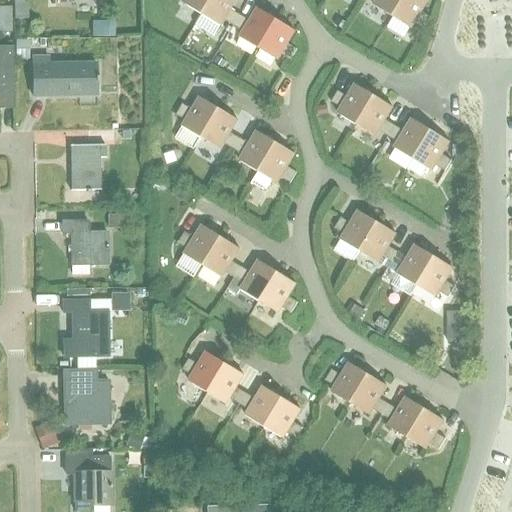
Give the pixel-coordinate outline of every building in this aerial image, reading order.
[(201,15),(210,0),(184,0),(182,4),(201,15)] [(210,0),(201,15),(195,25),(212,36),(219,26),(220,27),(223,21),(233,27),(240,15),(230,10),(235,0),(210,0)] [(375,0),(376,0),(373,6),(391,17),(401,0),(375,0)] [(401,0),(391,17),(410,29),(414,23),(424,29),(430,18),(420,12),(427,0),(401,0)] [(240,15),(233,27),(243,32),(239,38),(258,49),(275,20),(257,9),(249,21),(240,15)] [(8,12),(0,12),(0,32),(8,32),(8,12)] [(337,19),(333,26),(341,31),(346,25),(337,19)] [(275,20),(258,49),(277,61),(280,55),(290,61),(297,50),(287,44),(294,31),(275,20)] [(27,42),(14,42),(14,61),(27,61),(27,42)] [(12,46),(0,46),(0,109),(12,109),(12,46)] [(217,57),(213,63),(221,68),(225,62),(217,57)] [(31,97),(95,96),(94,64),(47,65),(47,58),(30,58),(31,97)] [(355,126),(373,96),(354,85),(347,97),(337,91),(330,102),(340,108),(337,114),(355,126)] [(392,108),(373,96),(355,126),(374,137),(378,131),(387,137),(394,126),(384,120),(392,108)] [(182,127),(174,140),(193,151),(201,139),(218,109),(199,98),(192,111),(182,105),(175,116),(185,122),(182,127)] [(326,108),(315,110),(317,119),(327,117),(326,108)] [(218,109),(201,139),(219,150),(223,144),(232,150),(239,139),(230,133),(237,121),(218,109)] [(403,132),(394,126),(387,137),(397,143),(393,149),(412,160),(430,131),(411,119),(403,132)] [(430,131),(412,160),(431,172),(434,166),(444,172),(451,161),(441,155),(449,142),(430,131)] [(239,139),(232,150),(242,156),(239,161),(258,173),(275,143),(256,132),(249,145),(239,139)] [(258,173),(250,185),(251,185),(252,184),(262,191),(267,189),(272,181),(276,184),(280,178),(290,184),(296,173),(287,167),(294,155),(275,143),(258,173)] [(99,158),(105,158),(104,146),(68,146),(69,191),(99,190),(99,158)] [(151,180),(148,189),(157,192),(161,183),(151,180)] [(176,186),(171,194),(189,205),(193,197),(176,186)] [(359,252),(376,223),(358,211),(350,224),(340,218),(333,229),(343,235),(340,241),(359,252)] [(125,217),(106,217),(107,230),(125,230),(125,217)] [(87,221),(61,222),(61,234),(71,234),(71,261),(71,274),(87,274),(87,265),(107,265),(106,232),(87,232),(87,221)] [(376,223),(359,252),(378,264),(381,258),(390,264),(397,252),(388,247),(395,234),(376,223)] [(184,255),(176,267),(193,277),(200,265),(202,267),(220,238),(202,226),(194,239),(184,233),(177,243),(187,249),(184,255)] [(220,238),(202,267),(221,278),(224,273),(234,279),(241,268),(231,262),(239,250),(220,238)] [(407,258),(397,252),(390,264),(400,269),(397,275),(415,287),(433,257),(414,246),(407,258)] [(433,257),(415,287),(434,298),(438,292),(448,298),(454,287),(445,281),(452,269),(433,257)] [(234,279),(227,289),(237,295),(240,290),(259,302),(277,273),(258,261),(250,274),(241,268),(234,279)] [(277,273),(259,302),(277,313),(281,308),(291,314),(297,303),(288,297),(295,285),(277,273)] [(127,311),(127,293),(108,294),(109,311),(127,311)] [(106,357),(106,311),(87,311),(87,301),(61,301),(61,313),(71,313),(71,340),(62,341),(63,358),(80,357),(80,355),(90,355),(90,357),(106,357)] [(349,305),(344,313),(357,321),(362,313),(349,305)] [(461,311),(447,312),(447,327),(461,327),(461,311)] [(378,317),(373,325),(384,330),(388,322),(378,317)] [(207,393),(224,364),(205,353),(198,365),(188,359),(181,370),(191,376),(188,382),(207,393)] [(243,375),(224,364),(207,393),(226,405),(229,399),(239,405),(245,394),(236,388),(243,375)] [(349,404),(367,375),(348,364),(341,376),(331,370),(324,381),(334,387),(331,393),(349,404)] [(96,370),(61,370),(62,426),(109,426),(108,381),(96,381),(96,370)] [(367,375),(349,404),(368,415),(372,410),(381,416),(388,405),(378,399),(386,387),(367,375)] [(245,394),(239,405),(248,411),(245,416),(264,428),(281,398),(262,387),(255,400),(245,394)] [(281,398),(264,428),(282,439),(286,433),(296,439),(302,428),(292,422),(300,410),(281,398)] [(388,405),(381,416),(391,421),(387,427),(406,439),(424,410),(405,398),(398,411),(388,405)] [(424,410),(406,439),(425,450),(429,444),(438,450),(445,439),(435,433),(443,421),(424,410)] [(47,427),(33,432),(41,451),(55,445),(47,427)] [(130,433),(125,446),(136,449),(152,449),(151,438),(142,438),(130,433)] [(150,449),(141,449),(141,478),(150,478),(150,449)] [(73,475),(72,511),(90,511),(90,506),(109,506),(108,457),(90,458),(90,451),(64,451),(64,475),(73,475)] [(160,452),(155,461),(165,467),(170,457),(160,452)]
